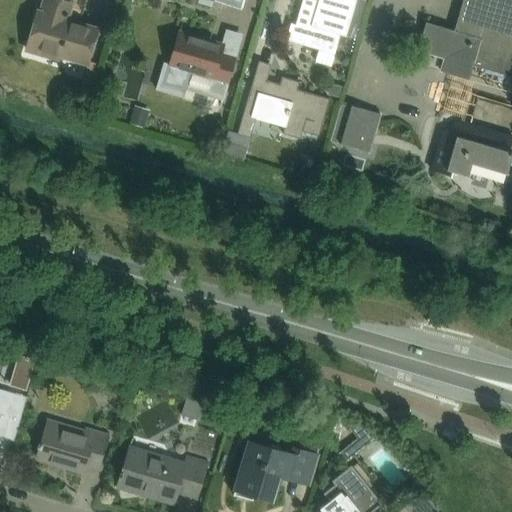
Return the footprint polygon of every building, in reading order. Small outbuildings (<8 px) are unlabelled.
[(87,62),(98,28),(67,18),(72,2),(64,0),(44,0),(41,11),(38,10),(27,49),(48,55),(49,51),(87,62)] [(301,0),(293,30),(289,29),(286,39),(333,53),(339,33),(345,35),(355,0),(301,0)] [(511,0),(462,0),(461,3),(454,30),(426,22),(418,49),(444,57),(440,70),(469,78),(473,63),(511,74),(511,0)] [(208,40),(178,31),(168,64),(163,62),(156,89),(183,98),(186,87),(221,97),(233,58),(218,54),(220,47),(207,43),(208,40)] [(97,65),(87,62),(78,97),(87,99),(97,65)] [(276,82),(262,78),(261,78),(259,83),(252,81),(242,113),(263,119),(264,117),(285,123),(282,133),(299,138),(301,130),(318,135),(322,120),(313,118),(315,111),(324,114),(328,101),(320,99),(321,96),(297,89),(299,84),(277,78),(276,82)] [(379,112),(352,105),(341,144),(368,152),(379,112)] [(511,137),(511,134),(469,121),(461,119),(456,134),(441,130),(430,168),(451,174),(452,170),(466,174),(471,161),(507,171),(511,153),(511,150),(508,150),(511,137)] [(20,355),(11,384),(26,388),(35,359),(20,355)] [(0,436),(14,440),(27,396),(0,388),(0,436)] [(36,458),(82,471),(85,463),(97,467),(106,436),(85,430),(85,431),(47,420),(41,443),(38,442),(37,446),(40,447),(36,458)] [(396,424),(380,439),(395,456),(412,441),(396,424)] [(140,445),(163,448),(165,433),(142,430),(140,445)] [(272,499),(276,485),(279,475),(308,484),(316,456),(294,449),(292,455),(249,442),(235,488),(272,499)] [(154,497),(173,502),(174,503),(177,491),(197,497),(206,464),(186,458),(184,466),(166,460),(167,459),(129,448),(122,471),(120,471),(119,475),(120,476),(119,482),(155,493),(154,497)] [(372,511),(382,505),(352,466),(332,481),(335,485),(324,493),(329,501),(320,508),(323,511),(321,511),(372,511)] [(409,511),(437,511),(439,511),(428,497),(434,492),(423,478),(403,494),(406,498),(402,501),(411,511),(409,511)]
